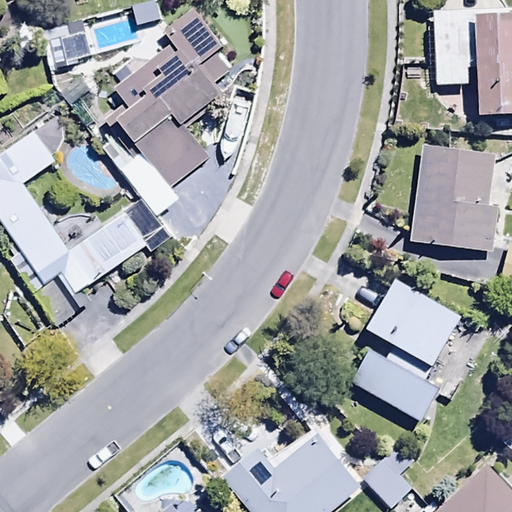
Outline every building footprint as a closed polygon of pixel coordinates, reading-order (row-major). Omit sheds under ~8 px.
[(160,181),(201,152),(187,132),(227,104),(216,89),(233,76),(222,61),(227,57),(198,15),(165,38),(174,51),(131,81),(142,97),(104,124),(118,144),(104,154),(132,195),(157,177),(160,181)] [(511,15),(437,18),(439,93),(483,92),(484,125),(511,124),(511,15)] [(72,45),(69,30),(46,35),(55,76),(78,71),(77,63),(90,61),(87,42),(72,45)] [(70,149),(55,127),(0,165),(0,223),(18,251),(5,260),(33,301),(59,283),(74,305),(150,253),(155,260),(172,249),(143,206),(124,219),(125,221),(70,258),(25,191),(59,169),(53,160),(70,149)] [(495,161),(424,152),(411,249),(493,259),(499,214),(489,213),(495,161)] [(511,251),(500,290),(511,293),(511,251)] [(389,368),(375,360),(357,391),(421,429),(439,397),(450,404),(488,340),(400,289),(372,338),(397,353),(389,368)] [(344,511),(362,498),(320,446),(280,478),(263,457),(227,485),(248,511),(344,511)] [(400,449),(363,483),(389,511),(395,511),(414,496),(401,482),(417,467),(400,449)] [(511,511),(511,496),(488,470),(443,511),(437,511),(433,507),(427,511),(511,511)]
